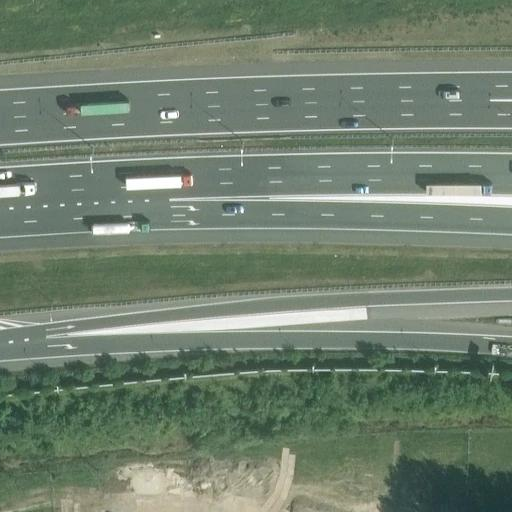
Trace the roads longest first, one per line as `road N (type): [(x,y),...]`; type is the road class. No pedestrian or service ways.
road 1 (motorway): [(27,334),(207,311),(511,296)]
road 2 (secondary): [(27,334),(511,348)]
road 3 (motorway): [(382,99),(0,115)]
road 4 (motorway): [(163,198),(511,219)]
road 5 (motorway): [(163,198),(511,191)]
road 6 (motorway): [(0,210),(163,198)]
road 7 (motorway): [(511,78),(382,99)]
road 8 (motorway): [(511,106),(382,99)]
